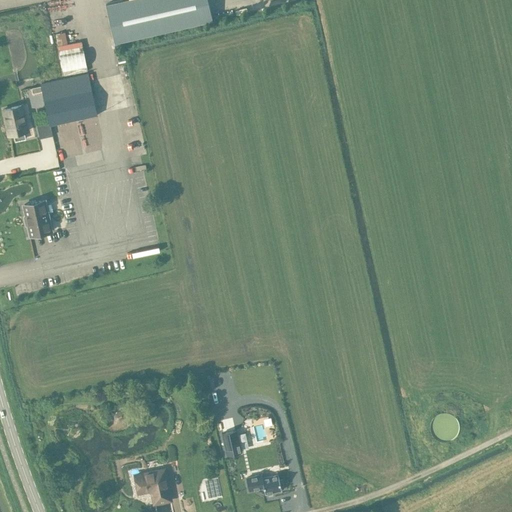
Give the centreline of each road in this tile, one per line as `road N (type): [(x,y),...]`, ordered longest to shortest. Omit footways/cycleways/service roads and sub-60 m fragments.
road 1 (unclassified): [(317,511),(511,436)]
road 2 (tertiary): [(40,511),(0,395)]
